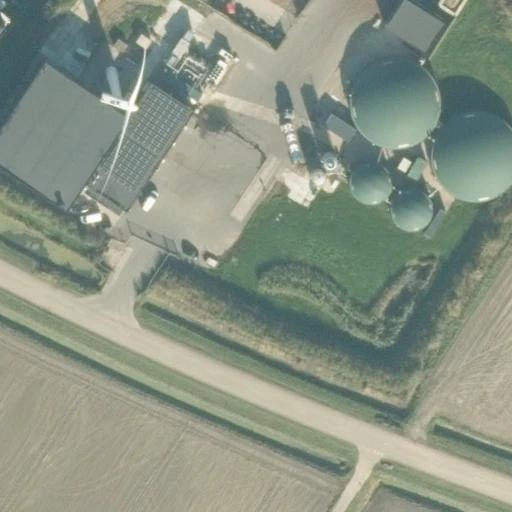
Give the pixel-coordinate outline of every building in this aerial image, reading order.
[(413,0),(396,0),(382,23),(423,49),(443,19),(413,0)] [(440,0),(456,10),(463,0),(440,0)] [(201,75),(206,67),(165,40),(160,49),(201,75)] [(159,50),(153,59),(195,85),(200,77),(159,50)] [(125,209),(192,108),(149,79),(126,114),(43,59),(0,123),(0,159),(67,204),(83,181),(125,209)] [(347,99),(346,104),(347,107),(347,111),(348,115),(349,118),(350,122),(352,125),(354,129),(356,132),(359,135),(362,137),(364,140),(368,142),(371,144),(374,145),(378,146),(382,147),(385,148),(389,149),(393,149),(397,148),(400,148),(404,147),(408,146),(411,144),(414,142),(418,140),(421,138),(423,135),(426,132),(428,129),(430,126),(432,123),(434,119),(435,116),(436,112),(436,108),(436,104),(436,100),(436,96),(435,92),(434,89),(432,85),(431,82),(429,79),(427,75),(424,73),(421,70),(418,68),(415,65),(412,64),(409,62),(405,61),(401,60),(398,59),(394,59),(390,59),(386,59),(382,59),(379,60),(375,62),(372,63),(368,65),(365,67),(362,69),(359,72),(357,75),(355,78),(353,81),(351,84),(349,88),(348,91),(347,95),(347,99)] [(104,71),(104,73),(104,74),(104,75),(105,76),(106,77),(107,78),(108,79),(110,79),(111,79),(112,78),(114,77),(115,77),(115,75),(116,74),(116,73),(116,71),(115,70),(115,69),(114,68),(113,67),(111,66),(110,66),(108,66),(107,67),(106,68),(105,69),(104,70),(104,71)] [(155,74),(196,101),(201,93),(161,66),(155,74)] [(511,133),(511,132),(509,129),(506,126),(504,123),(501,121),(498,119),(494,117),(491,115),(487,114),(484,113),(480,112),(476,112),(472,112),(469,112),(465,113),(461,114),(458,115),(454,116),(451,118),(448,120),(445,123),(442,125),(439,128),(437,131),(435,134),(433,138),(432,141),(430,145),(430,148),(429,152),(429,157),(429,161),(429,164),(430,168),(431,172),(433,175),(434,179),(436,182),(439,185),(441,188),(444,191),(447,193),(450,195),(453,197),(457,199),(460,200),(464,201),(468,202),(471,202),(475,202),(479,202),(483,201),(486,200),(490,199),(493,197),(497,196),(500,194),(503,191),(506,189),(508,186),(511,183),(511,180),(511,133)] [(347,180),(346,184),(346,186),(347,189),(348,191),(349,194),(350,196),(352,198),(354,200),(356,201),(358,202),(360,203),(363,204),(365,205),(368,205),(371,204),(373,204),(376,203),(378,202),(380,200),(382,199),(384,197),(385,195),(386,192),(387,190),(388,187),(388,184),(388,181),(388,179),(387,176),(386,174),(384,172),(383,169),(381,168),(379,166),(377,165),(374,164),(372,163),(369,163),(367,163),(364,163),(361,164),(359,164),(357,166),(355,167),(353,169),(351,171),(349,173),(348,175),(347,177),(347,180)] [(388,206),(388,210),(388,213),(388,215),(389,218),(390,220),(392,222),(393,224),(395,226),(397,228),(399,229),(402,230),(404,231),(407,231),(409,231),(412,231),(414,230),(417,229),(419,228),(421,227),(423,225),(425,223),(427,221),(428,219),(429,216),(429,214),(430,210),(429,208),(429,205),(428,203),(427,200),(426,198),(424,196),(422,194),(420,193),(418,191),(416,190),(413,190),(411,189),(408,189),(405,189),(403,190),(400,191),(398,192),(396,193),(394,195),(392,197),(391,199),(389,201),(389,204),(388,206)]
